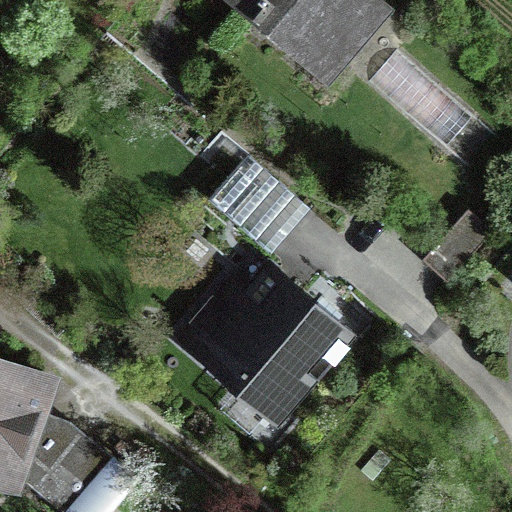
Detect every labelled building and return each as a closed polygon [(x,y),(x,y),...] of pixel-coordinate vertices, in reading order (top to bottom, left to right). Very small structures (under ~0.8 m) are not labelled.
[(394,11),(380,0),(240,0),(333,81),(394,11)] [(340,214),(281,162),(243,206),(302,258),(340,214)] [(492,227),(470,207),(430,254),(452,273),(492,227)] [(377,342),(293,272),(272,297),(253,281),(196,348),(299,434),(377,342)] [(61,373),(0,352),(0,481),(22,488),(61,373)]
